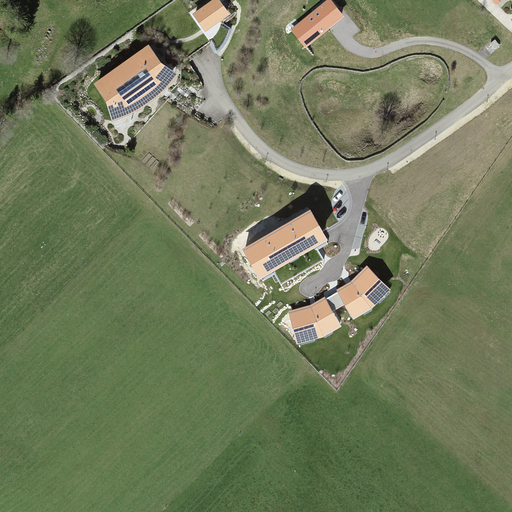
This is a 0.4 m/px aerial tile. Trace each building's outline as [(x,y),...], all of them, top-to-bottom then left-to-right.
[(218,0),(206,0),(189,12),(202,30),(228,12),(218,0)] [(344,16),(329,0),(327,0),(291,30),(305,48),(344,16)] [(146,43),(91,81),(101,97),(108,120),(126,113),(138,106),(150,98),(162,87),(170,79),(174,71),(157,60),(146,43)] [(327,240),(309,210),(242,250),(259,280),(275,272),(281,285),(324,261),(316,248),(327,240)] [(369,305),(386,287),(367,267),(352,282),(313,305),(291,311),(297,338),(322,333),(340,324),(332,309),(344,302),(353,316),(369,305)]
